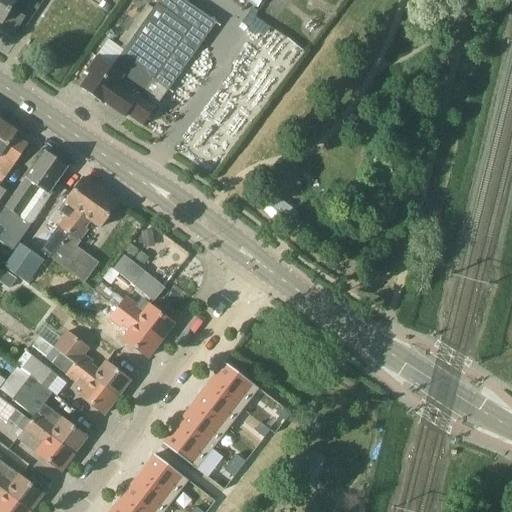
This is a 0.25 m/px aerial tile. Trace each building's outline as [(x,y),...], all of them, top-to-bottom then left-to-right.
[(0,0),(0,21),(3,23),(18,0),(0,0)] [(159,2),(114,65),(126,74),(105,102),(126,117),(129,113),(145,124),(162,100),(146,88),(190,24),(159,2)] [(104,104),(105,102),(126,74),(114,65),(113,67),(98,56),(87,71),(91,74),(81,87),(104,104)] [(0,179),(2,181),(6,176),(7,177),(30,144),(16,135),(18,132),(0,120),(0,179)] [(30,225),(35,223),(52,195),(51,194),(69,167),(46,150),(14,196),(1,187),(0,187),(0,212),(4,208),(30,225)] [(43,252),(51,257),(102,190),(84,178),(66,202),(60,211),(68,216),(53,237),(54,238),(43,252)] [(102,190),(51,257),(86,283),(101,263),(78,247),(82,242),(81,241),(88,230),(86,229),(92,221),(101,228),(119,203),(102,190)] [(153,230),(141,232),(144,249),(155,247),(153,230)] [(21,244),(6,266),(30,283),(45,261),(21,244)] [(125,250),(134,257),(139,251),(131,244),(125,250)] [(144,265),(149,258),(141,252),(136,258),(144,265)] [(114,269),(133,285),(144,272),(124,256),(114,269)] [(120,275),(112,268),(103,279),(112,285),(120,275)] [(0,280),(0,282),(9,289),(16,279),(6,272),(0,280)] [(154,301),(165,288),(144,272),(133,285),(154,301)] [(115,296),(101,285),(96,292),(110,303),(115,296)] [(126,298),(119,308),(161,341),(175,323),(149,304),(144,311),(126,298)] [(161,341),(119,308),(105,325),(148,358),(161,341)] [(89,348),(68,332),(55,349),(118,397),(131,380),(107,362),(100,372),(92,365),(93,363),(84,356),(89,348)] [(34,348),(47,358),(54,350),(41,339),(34,348)] [(55,349),(54,350),(47,358),(78,383),(80,380),(88,386),(80,396),(105,415),(118,397),(55,349)] [(31,376),(48,389),(59,377),(34,357),(23,370),(31,376)] [(258,391),(223,363),(207,383),(242,411),(258,391)] [(48,389),(31,376),(12,398),(36,416),(32,421),(75,454),(88,437),(64,419),(45,404),(53,393),(48,389)] [(242,411),(207,383),(192,403),(227,431),(242,411)] [(9,420),(17,410),(0,397),(0,416),(7,422),(9,420)] [(227,431),(192,403),(176,423),(211,451),(227,431)] [(280,407),(276,414),(285,421),(290,415),(280,407)] [(20,429),(24,432),(32,421),(26,416),(17,410),(9,420),(17,427),(20,429)] [(24,432),(18,439),(61,472),(75,454),(32,421),(24,432)] [(211,451),(176,423),(160,443),(161,443),(195,471),(211,451)] [(260,425),(255,431),(264,439),(269,432),(260,425)] [(187,484),(151,457),(136,477),(137,477),(171,504),(187,484)] [(0,459),(0,487),(31,511),(44,494),(0,459)] [(234,459),(229,465),(238,473),(243,466),(234,459)] [(229,465),(224,472),(233,479),(238,473),(229,465)] [(164,511),(171,504),(136,477),(120,497),(121,497),(139,511),(164,511)] [(30,511),(31,511),(0,487),(0,511),(30,511)] [(139,511),(120,497),(108,511),(139,511)] [(238,511),(217,498),(208,511),(238,511)]
